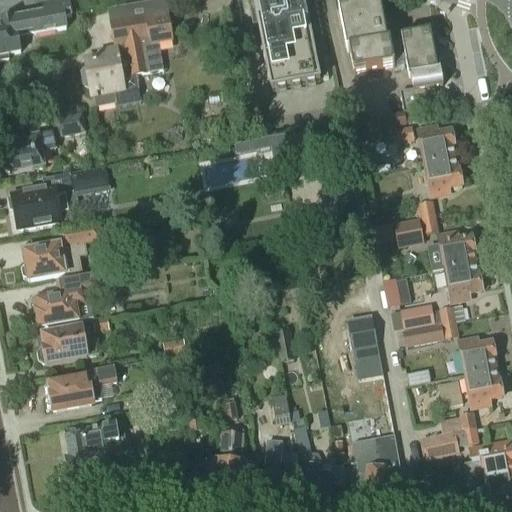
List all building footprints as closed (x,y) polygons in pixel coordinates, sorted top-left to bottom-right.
[(0,55),(29,50),(26,33),(34,32),(31,11),(22,13),(19,0),(17,0),(0,3),(0,55)] [(303,0),(252,0),(271,94),(320,85),(303,0)] [(341,5),(338,9),(346,53),(348,52),(353,76),(394,68),(393,66),(389,43),(387,43),(379,1),(376,0),(366,0),(357,2),(341,5)] [(106,61),(85,65),(92,97),(94,97),(97,109),(114,107),(114,110),(140,105),(135,79),(163,74),(158,46),(172,43),(167,15),(110,25),(115,49),(119,49),(120,53),(105,56),(106,61)] [(401,41),(389,43),(393,66),(405,64),(408,78),(410,78),(413,91),(399,94),(403,115),(427,110),(433,102),(430,89),(442,87),(439,71),(437,71),(430,33),(400,39),(401,41)] [(81,117),(52,122),(56,141),(85,136),(81,117)] [(436,130),(418,134),(424,167),(454,161),(452,150),(454,150),(451,134),(437,137),(436,130)] [(412,131),(395,135),(398,148),(414,145),(412,131)] [(3,162),(1,168),(2,169),(5,174),(9,173),(9,176),(44,170),(41,153),(55,150),(52,134),(36,137),(37,140),(3,146),(6,161),(3,162)] [(325,137),(285,144),(289,170),(330,164),(325,137)] [(454,161),(424,167),(430,200),(448,197),(447,191),(461,188),(458,172),(456,173),(454,161)] [(105,170),(60,178),(60,179),(70,177),(72,190),(73,190),(73,188),(84,186),(84,188),(90,187),(92,195),(109,192),(105,170)] [(12,200),(7,201),(10,212),(14,211),(18,232),(61,224),(59,215),(68,214),(63,188),(45,191),(45,190),(23,194),(23,195),(11,197),(12,200)] [(432,205),(419,208),(422,222),(434,220),(432,205)] [(434,220),(422,222),(424,237),(437,234),(434,220)] [(393,228),(396,245),(398,253),(425,248),(419,222),(393,228)] [(24,270),(21,272),(23,281),(26,282),(26,283),(28,282),(28,284),(63,278),(64,281),(81,278),(78,260),(86,258),(84,247),(103,244),(100,228),(55,236),(57,249),(21,255),(24,270)] [(393,228),(373,232),(377,249),(396,245),(393,228)] [(456,236),(437,240),(444,273),(474,267),(472,256),(474,256),(471,240),(457,242),(456,236)] [(474,267),(444,273),(450,306),(469,302),(467,296),(481,294),(478,278),(476,278),(474,267)] [(120,272),(56,283),(59,296),(83,292),(83,294),(122,287),(120,272)] [(395,283),(382,285),(387,310),(400,308),(395,284),(395,283)] [(59,296),(33,301),(35,313),(34,314),(34,315),(30,319),(32,327),(37,329),(38,331),(93,321),(90,304),(85,305),(83,294),(83,292),(59,296)] [(431,311),(398,317),(402,336),(455,325),(452,311),(439,313),(440,316),(432,318),(431,311)] [(107,322),(93,324),(94,335),(109,333),(107,322)] [(455,325),(402,336),(405,350),(457,340),(455,325)] [(43,351),(38,357),(39,365),(46,368),(46,369),(87,361),(87,360),(98,358),(95,342),(84,344),(81,330),(41,338),(43,349),(42,349),(43,351)] [(291,334),(275,337),(280,366),(296,363),(291,334)] [(183,341),(162,344),(164,360),(185,356),(183,341)] [(476,342),(458,345),(464,378),(495,373),(492,362),(494,361),(491,345),(477,348),(476,342)] [(204,382),(197,383),(200,398),(207,397),(209,405),(225,402),(218,362),(201,365),(204,382)] [(49,397),(46,405),(47,410),(53,412),(53,414),(93,406),(92,404),(101,402),(98,389),(116,386),(113,372),(95,376),(95,374),(84,376),(84,378),(48,385),(50,396),(49,396),(49,397)] [(495,373),(464,378),(471,412),(489,409),(488,402),(501,400),(499,384),(497,384),(495,373)] [(435,377),(419,379),(422,393),(437,391),(435,377)] [(163,395),(139,399),(141,410),(184,403),(181,386),(162,389),(163,395)] [(286,398),(270,401),(275,428),(291,425),(286,398)] [(234,406),(234,401),(226,403),(230,424),(239,423),(236,406),(234,406)] [(201,413),(188,414),(190,434),(203,433),(201,413)] [(472,417),(460,419),(463,434),(475,431),(472,417)] [(302,420),(291,422),(301,464),(307,465),(304,509),(317,510),(318,511),(327,511),(328,511),(332,511),(334,488),(344,489),(345,471),(343,467),(324,466),(318,455),(310,455),(302,420)] [(68,473),(59,475),(62,492),(80,489),(78,480),(111,475),(107,456),(114,455),(115,457),(126,455),(124,442),(118,443),(116,427),(85,433),(85,430),(64,434),(69,461),(66,462),(68,473)] [(463,434),(421,442),(425,461),(458,455),(457,450),(478,446),(475,431),(463,434)] [(195,478),(193,498),(205,499),(205,500),(209,500),(210,504),(217,505),(219,501),(227,502),(232,436),(221,435),(218,463),(208,463),(196,462),(195,478)] [(232,436),(227,502),(234,503),(236,506),(243,507),(245,503),(249,504),(252,466),(241,465),(243,437),(232,436)] [(353,445),(351,465),(358,465),(354,511),(385,511),(386,503),(406,505),(394,438),(353,445)] [(469,488),(511,479),(511,453),(510,445),(470,453),(472,466),(465,468),(469,488)] [(265,457),(261,503),(275,505),(277,508),(282,508),(284,505),(288,506),(291,472),(280,471),(281,459),(265,457)] [(133,473),(134,498),(147,497),(146,473),(133,473)] [(511,479),(469,488),(473,511),(472,511),(508,511),(508,508),(511,506),(511,479)] [(447,493),(418,499),(420,511),(427,511),(450,507),(447,493)]
